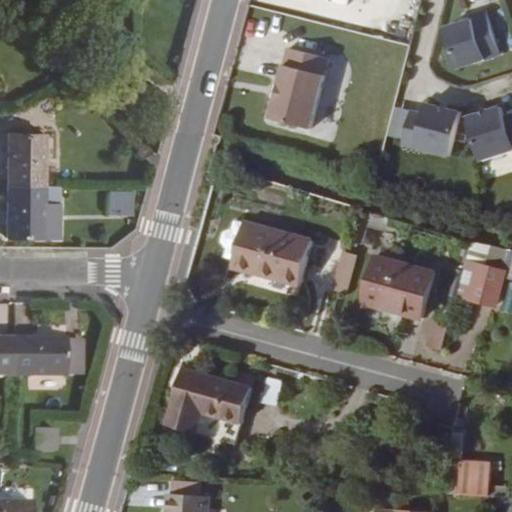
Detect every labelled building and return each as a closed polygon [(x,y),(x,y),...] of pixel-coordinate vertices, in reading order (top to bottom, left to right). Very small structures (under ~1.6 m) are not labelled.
[(461,73),(501,60),(485,15),(446,29),(461,73)] [(268,119),(311,130),(326,74),(283,62),(268,119)] [(402,145),(452,156),(462,108),(413,97),(402,145)] [(511,99),(467,113),(482,160),(511,150),(511,99)] [(44,185),(45,134),(6,133),(5,184),(44,185)] [(44,238),(44,203),(44,185),(5,184),(5,238),(44,238)] [(130,215),(133,191),(107,191),(108,215),(130,215)] [(60,238),(60,203),(44,203),(44,238),(60,238)] [(234,260),(245,222),(234,219),(232,228),(224,231),(221,241),(227,248),(224,257),(234,260)] [(300,285),(313,240),(245,221),(245,222),(234,260),(232,267),(300,285)] [(496,304),(510,252),(472,243),(457,294),(496,304)] [(338,291),(349,252),(342,249),(330,289),(338,291)] [(347,294),(358,254),(349,252),(338,291),(347,294)] [(425,319),(437,272),(377,255),(364,303),(425,319)] [(441,348),(447,327),(434,324),(428,344),(441,348)] [(0,375),(12,376),(12,337),(0,336),(0,375)] [(65,376),(65,338),(12,337),(12,376),(65,376)] [(242,424),(253,386),(184,367),(167,424),(200,433),(205,413),(242,424)] [(270,377),(267,403),(282,405),(286,379),(270,377)] [(57,451),(57,428),(32,428),(33,450),(57,451)] [(490,485),(492,461),(461,459),(460,482),(459,493),(490,496),(490,485)] [(459,493),(460,482),(447,482),(446,493),(459,493)] [(509,497),(510,486),(490,485),(490,496),(509,497)] [(208,511),(209,496),(168,493),(166,511),(208,511)] [(506,506),(506,497),(480,496),(480,505),(506,506)] [(0,511),(30,511),(31,500),(0,500),(0,511)]
